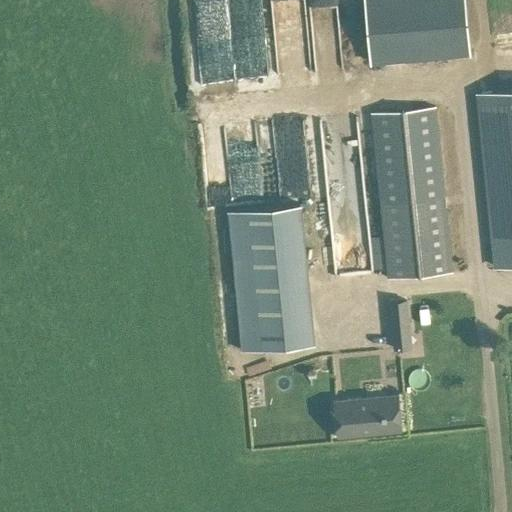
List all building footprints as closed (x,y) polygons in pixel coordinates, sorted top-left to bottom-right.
[(340,65),(337,0),(313,0),(316,65),(340,65)] [(465,0),(366,0),(372,63),(470,54),(465,0)] [(511,87),(480,91),(497,260),(511,258),(511,87)] [(435,105),(373,111),(390,271),(451,265),(435,105)] [(303,202),(229,209),(242,348),(316,341),(303,202)] [(391,300),(391,301),(394,336),(413,334),(410,299),(391,300)] [(399,393),(334,399),(337,435),(402,429),(399,393)]
